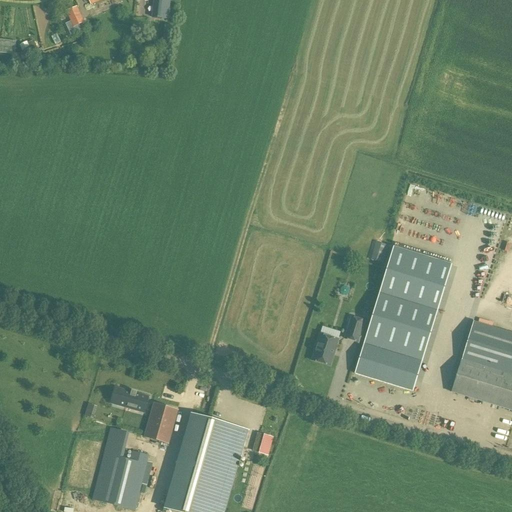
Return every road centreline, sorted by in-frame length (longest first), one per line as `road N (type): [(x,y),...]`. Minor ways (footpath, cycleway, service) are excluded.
road 1 (unclassified): [(511,463),(0,307)]
road 2 (track): [(206,371),(296,65)]
